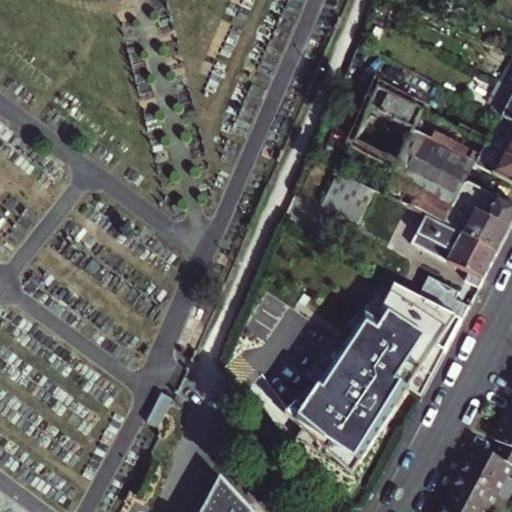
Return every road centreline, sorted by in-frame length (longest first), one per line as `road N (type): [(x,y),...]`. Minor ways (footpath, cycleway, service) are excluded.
road 1 (residential): [(511,291),(394,511)]
road 2 (residential): [(307,511),(211,410)]
